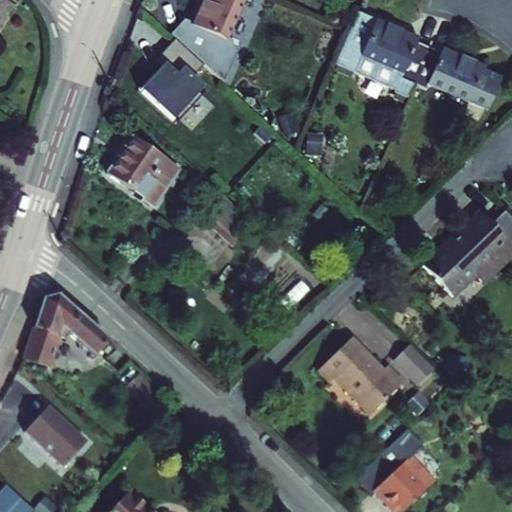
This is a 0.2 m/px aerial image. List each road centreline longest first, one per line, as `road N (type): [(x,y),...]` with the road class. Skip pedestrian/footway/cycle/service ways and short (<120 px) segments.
road 1 (residential): [(486,157),(221,417)]
road 2 (residential): [(221,417),(71,279),(21,246)]
road 3 (secondary): [(96,25),(21,246)]
road 4 (residential): [(314,511),(221,417)]
